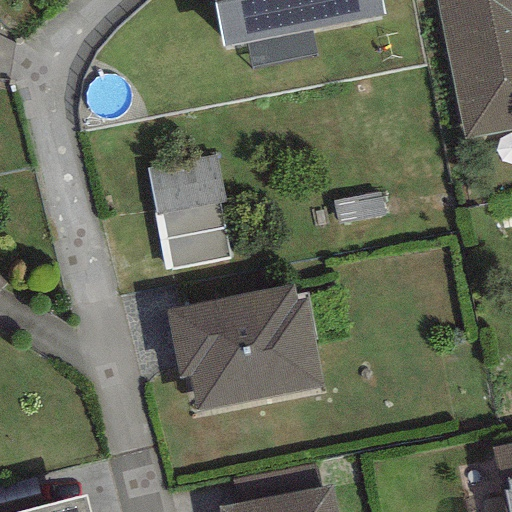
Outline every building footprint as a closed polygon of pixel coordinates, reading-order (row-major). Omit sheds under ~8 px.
[(210,0),(222,54),(381,22),(376,0),(210,0)] [(511,0),(436,0),(462,149),(511,140),(511,0)] [(212,171),(140,181),(155,285),(226,275),(212,171)] [(296,303),(156,327),(174,433),(314,408),(296,303)] [(511,511),(511,450),(483,455),(493,511),(511,511)] [(322,511),(321,501),(257,511),(322,511)] [(91,511),(89,503),(54,511),(91,511)]
